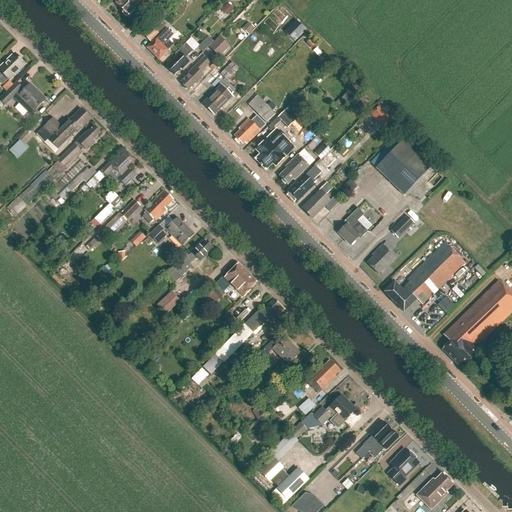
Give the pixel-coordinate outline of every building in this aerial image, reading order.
[(119,0),(116,3),(122,10),(123,11),(122,14),(125,17),(128,17),(129,17),(144,1),(143,0),(119,0)] [(227,16),(234,9),(228,4),(221,11),(227,16)] [(250,33),(257,28),(251,21),(244,27),(250,33)] [(285,32),(295,42),(306,31),(296,21),(285,32)] [(162,31),(155,23),(143,35),(152,43),(147,48),(159,60),(174,46),(168,40),(174,35),(167,28),(160,35),(159,34),(162,31)] [(209,37),(198,48),(203,53),(214,42),(209,37)] [(219,57),(230,47),(219,37),(209,47),(219,57)] [(311,49),(315,46),(310,40),(306,44),(311,49)] [(175,55),(177,56),(166,67),(174,75),(183,67),(184,68),(190,62),(186,58),(193,51),(186,43),(175,55)] [(322,56),(323,55),(316,48),(313,52),(318,57),(319,58),(322,56)] [(14,54),(0,67),(0,72),(8,81),(25,65),(14,54)] [(185,77),(186,77),(181,83),(189,90),(196,83),(197,84),(202,80),(200,79),(203,76),(200,73),(210,62),(204,57),(185,77)] [(215,70),(220,74),(231,63),(226,58),(215,70)] [(212,71),(219,64),(216,61),(209,68),(212,71)] [(226,81),(237,69),(231,63),(220,74),(226,81)] [(29,85),(24,90),(16,82),(0,98),(0,101),(5,107),(16,95),(33,112),(45,100),(29,85)] [(202,104),(214,116),(214,115),(233,97),(221,86),(202,104)] [(349,91),(341,100),(346,105),(355,97),(349,91)] [(266,124),(275,115),(257,96),(248,105),(266,124)] [(391,118),(379,107),(371,115),(383,127),(391,118)] [(77,133),(91,119),(80,109),(70,119),(69,118),(61,126),(53,118),(36,135),(45,144),(49,139),(58,149),(76,131),(77,133)] [(279,118),(290,129),(295,124),(284,113),(279,118)] [(246,145),(260,131),(259,130),(265,125),(257,117),(251,122),(248,119),(238,129),(240,131),(234,137),(242,145),(244,142),(246,145)] [(94,141),(93,140),(100,133),(93,127),(88,132),(87,131),(77,141),(77,142),(52,167),(60,175),(66,169),(64,167),(70,160),(73,163),(82,153),(80,151),(83,148),(85,150),(94,141)] [(293,148),(275,130),(255,150),(260,155),(254,160),(265,171),(272,164),(275,167),(293,148)] [(11,149),(19,158),(30,147),(22,138),(11,149)] [(404,196),(431,167),(403,140),(376,169),(404,196)] [(324,145),(314,154),(321,161),(330,151),(324,145)] [(125,151),(110,166),(108,163),(99,172),(106,178),(114,170),(121,177),(118,179),(125,186),(136,175),(129,168),(135,162),(125,151)] [(294,181),(308,167),(297,156),(285,167),(287,169),(279,176),(281,179),(281,181),(284,184),(286,183),(287,185),(293,179),(294,181)] [(297,202),(314,185),(316,182),(314,180),(321,173),(315,167),(306,176),(304,174),(286,192),(297,202)] [(64,202),(73,193),(72,192),(73,191),(82,183),(83,181),(85,184),(94,176),(89,171),(87,169),(58,197),(64,202)] [(33,189),(48,175),(47,173),(45,171),(33,183),(33,184),(30,186),(33,189)] [(99,172),(88,183),(91,187),(92,185),(94,187),(104,177),(99,172)] [(350,180),(345,185),(352,191),(357,187),(350,180)] [(319,192),(302,208),(312,219),(325,206),(330,202),(325,197),(333,189),(327,184),(319,192)] [(100,225),(123,203),(112,191),(104,199),(110,205),(95,220),(100,225)] [(164,208),(173,200),(164,191),(144,211),(147,213),(143,217),(149,223),(154,219),(155,221),(166,210),(164,208)] [(15,218),(27,206),(18,197),(6,209),(10,212),(15,218)] [(135,201),(120,215),(126,221),(141,207),(135,201)] [(331,212),(335,207),(332,204),(330,202),(325,206),(331,212)] [(368,232),(357,222),(364,215),(358,209),(344,223),(347,225),(338,234),(350,246),(359,237),(361,239),(368,232)] [(124,223),(118,216),(103,231),(109,238),(124,223)] [(391,231),(399,239),(414,224),(407,216),(391,231)] [(193,235),(177,218),(163,232),(158,227),(149,236),(150,237),(154,241),(157,245),(166,235),(168,232),(182,246),(193,235)] [(132,240),(139,246),(148,236),(141,230),(132,240)] [(491,266),(511,245),(511,244),(499,230),(477,251),(491,266)] [(95,250),(102,243),(97,237),(90,244),(95,250)] [(148,247),(154,241),(150,237),(144,242),(148,247)] [(205,241),(189,256),(187,255),(183,259),(182,259),(166,274),(176,284),(192,268),(189,265),(196,259),(200,262),(205,257),(204,256),(213,248),(205,241)] [(422,306),(464,265),(464,263),(444,243),(413,274),(414,274),(407,281),(409,283),(402,290),(394,282),(384,293),(404,313),(416,300),(422,306)] [(378,275),(395,259),(382,246),(372,256),(373,258),(367,264),(378,275)] [(256,283),(238,265),(224,278),(244,299),(250,292),(249,291),(256,283)] [(461,369),(480,351),(477,348),(511,313),(511,294),(498,281),(443,335),(450,342),(442,350),(461,369)] [(215,300),(223,292),(215,285),(207,293),(215,300)] [(172,292),(157,306),(166,315),(180,302),(172,292)] [(285,312),(274,300),(261,313),(258,310),(242,327),(252,336),(253,334),(254,336),(268,322),(271,325),(285,312)] [(237,332),(229,340),(236,347),(244,340),(237,332)] [(284,338),(277,346),(272,341),(259,354),(258,353),(253,357),(260,364),(264,360),(267,362),(272,358),(269,355),(273,351),(288,366),(301,354),(284,338)] [(217,352),(226,362),(234,354),(225,344),(217,352)] [(202,359),(207,354),(202,349),(197,354),(202,359)] [(340,371),(330,362),(308,384),(317,393),(320,394),(334,379),(333,378),(340,371)] [(193,377),(200,385),(211,374),(204,367),(193,377)] [(297,400),(304,394),(298,388),(291,393),(297,400)] [(342,396),(329,409),(330,410),(327,413),(321,408),(312,417),(322,426),(331,417),(334,414),(343,423),(355,411),(342,396)] [(298,409),(305,416),(316,406),(309,399),(298,409)] [(257,420),(264,416),(259,408),(252,412),(257,420)] [(307,430),(300,423),(290,433),(297,440),(307,430)] [(369,452),(390,430),(386,426),(386,425),(385,423),(383,423),(370,435),(372,437),(363,446),(364,447),(356,454),(361,459),(369,452)] [(394,434),(390,430),(369,452),(370,453),(368,455),(372,458),(373,457),(375,459),(384,449),(386,451),(398,438),(397,437),(397,435),(396,434),(394,434)] [(398,459),(391,466),(395,470),(389,476),(400,487),(406,480),(403,478),(407,474),(409,474),(412,470),(412,469),(413,469),(409,465),(414,461),(420,467),(421,466),(405,450),(397,458),(398,459)] [(270,481),(278,488),(289,477),(282,470),(283,468),(272,458),(258,472),(269,482),(270,481)] [(288,501),(309,480),(297,469),(289,477),(278,488),(276,490),(288,501)] [(442,474),(435,481),(433,479),(416,496),(431,511),(448,494),(446,493),(453,485),(442,474)] [(342,485),(347,491),(353,485),(347,479),(342,485)] [(364,497),(367,490),(359,486),(356,493),(364,497)] [(316,511),(323,506),(313,496),(305,494),(291,507),(292,509),(298,511),(316,511)] [(405,505),(410,510),(420,500),(415,495),(405,505)]
